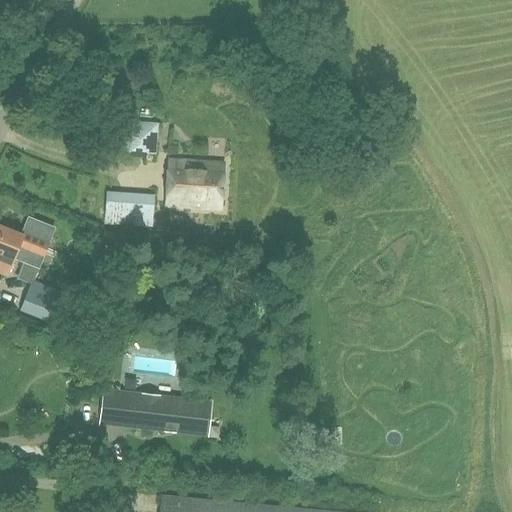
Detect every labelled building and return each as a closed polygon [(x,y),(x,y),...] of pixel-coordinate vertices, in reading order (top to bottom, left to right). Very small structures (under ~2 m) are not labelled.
[(156,154),(158,124),(124,121),(121,151),(156,154)] [(221,210),(224,163),(169,160),(165,206),(221,210)] [(151,228),(153,195),(106,192),(104,224),(151,228)] [(38,267),(54,228),(28,218),(21,235),(0,226),(0,271),(7,274),(14,257),(38,267)] [(53,323),(65,293),(33,280),(32,284),(31,284),(21,310),(53,323)] [(97,425),(208,438),(213,401),(102,388),(97,425)] [(333,511),(162,496),(160,511),(333,511)]
